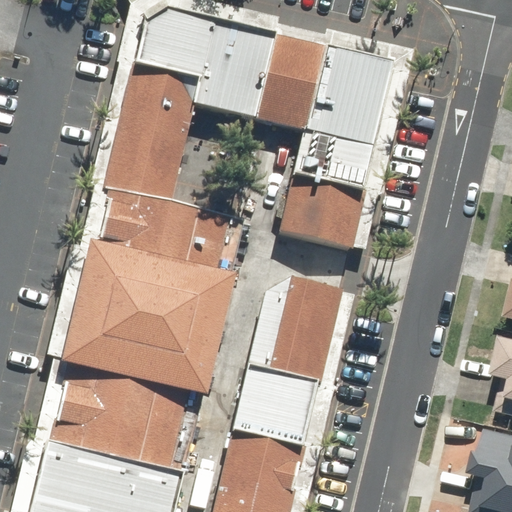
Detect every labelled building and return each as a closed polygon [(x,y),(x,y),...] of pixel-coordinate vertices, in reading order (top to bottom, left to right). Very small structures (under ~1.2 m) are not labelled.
[(164,15),(140,28),(128,71),(173,82),(190,112),(296,135),(319,51),(164,15)] [(386,68),(319,51),(296,135),(271,240),(346,255),(386,68)] [(60,372),(42,448),(165,477),(184,400),(199,403),(228,283),(211,279),(225,222),(166,208),(190,112),(173,82),(128,71),(98,194),(107,197),(94,248),(85,246),(55,371),(60,372)] [(284,511),(313,384),(318,386),(340,295),(286,282),(260,296),(210,511),(284,511)] [(511,284),(508,284),(499,325),(511,327),(511,284)] [(511,347),(495,344),(486,383),(498,386),(491,417),(511,421),(511,347)] [(476,484),(468,511),(511,511),(511,440),(481,433),(474,460),(468,459),(462,481),(476,484)] [(165,477),(42,448),(26,511),(168,511),(176,480),(165,477)]
